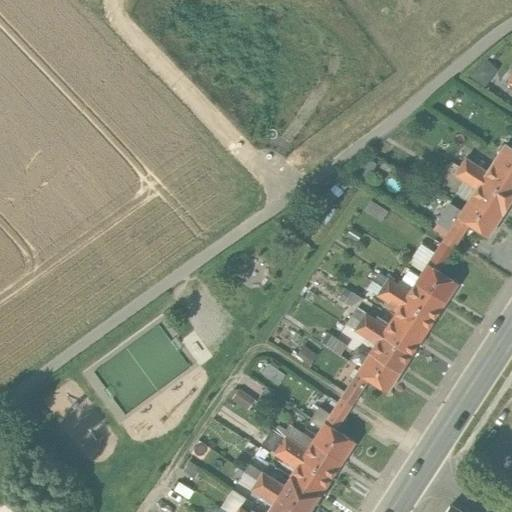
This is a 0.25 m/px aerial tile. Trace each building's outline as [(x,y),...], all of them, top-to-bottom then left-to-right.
[(511,149),(505,145),(493,164),(511,176),(511,149)] [(511,198),(511,176),(493,164),(487,173),(465,159),(460,168),(511,200),(511,198)] [(511,200),(460,168),(455,176),(476,190),(470,199),(499,218),(511,200)] [(499,218),(470,199),(445,238),(455,245),(469,224),(487,237),(499,218)] [(388,212),(371,201),(364,211),(382,222),(388,212)] [(455,245),(445,238),(441,245),(451,251),(455,245)] [(441,245),(415,284),(445,303),(456,284),(438,272),(451,251),(441,245)] [(445,303),(415,284),(409,293),(388,279),(382,287),(433,320),(445,303)] [(433,320),(382,287),(377,296),(399,309),(393,319),(422,338),(433,320)] [(364,313),(357,308),(351,317),(360,322),(364,315),(363,314),(364,313)] [(393,319),(387,328),(365,314),(364,315),(360,322),(410,355),(422,338),(393,319)] [(410,355),(360,322),(354,330),(376,344),(370,354),(399,373),(410,355)] [(399,373),(370,354),(344,393),(354,400),(368,379),(387,391),(399,373)] [(354,400),(344,393),(338,403),(348,410),(354,400)] [(338,403),(313,442),(342,461),(354,443),(335,431),(348,410),(338,403)] [(342,461),(313,442),(307,451),(285,437),(280,446),(330,479),(342,461)] [(330,479),(280,446),(274,454),(296,468),(290,477),(319,496),(330,479)] [(308,511),(319,496),(290,477),(284,486),(262,473),(257,481),(278,495),(278,494),(305,511),(308,511)] [(490,484),(482,479),(479,483),(487,489),(490,484)] [(305,511),(278,494),(278,495),(257,481),(251,489),(273,503),(267,511),(305,511)]
